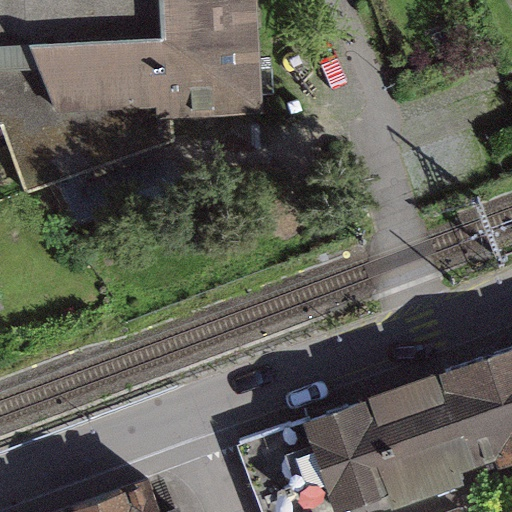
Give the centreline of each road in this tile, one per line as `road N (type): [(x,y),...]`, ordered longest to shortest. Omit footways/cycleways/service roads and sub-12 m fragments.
road 1 (residential): [(511,296),(191,411)]
road 2 (residential): [(191,411),(0,480)]
